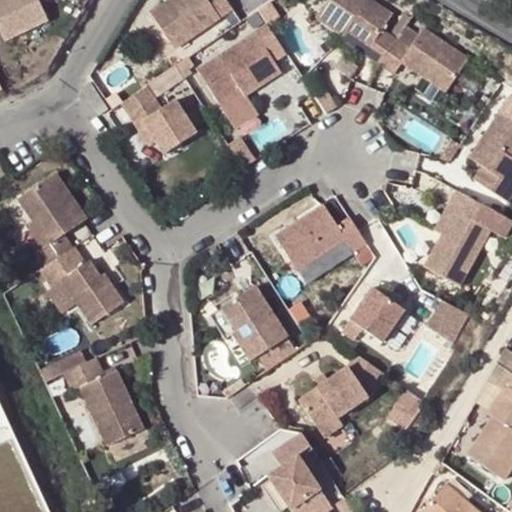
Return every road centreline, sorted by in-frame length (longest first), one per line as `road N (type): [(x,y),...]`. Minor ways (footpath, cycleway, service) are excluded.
road 1 (unclassified): [(400,511),(511,314)]
road 2 (unclassified): [(243,434),(188,411),(175,397),(166,253)]
road 3 (unclassified): [(354,138),(166,253)]
road 4 (unclassified): [(166,253),(57,99)]
